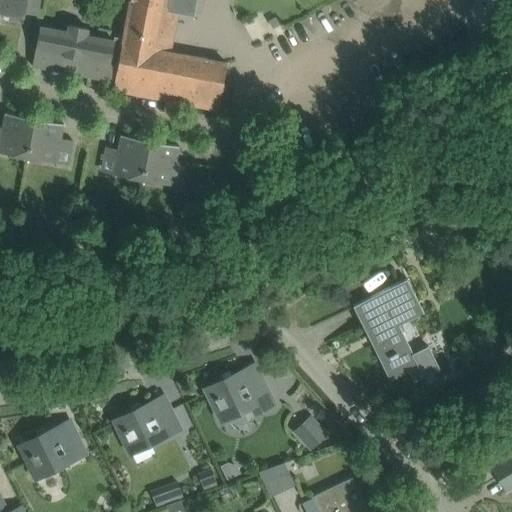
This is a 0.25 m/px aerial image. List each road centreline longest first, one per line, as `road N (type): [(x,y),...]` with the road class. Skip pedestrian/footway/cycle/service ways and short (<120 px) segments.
road 1 (unclassified): [(511,74),(321,195),(267,207),(264,318)]
road 2 (unclassified): [(0,392),(120,371),(264,318)]
road 3 (residential): [(456,511),(264,318)]
